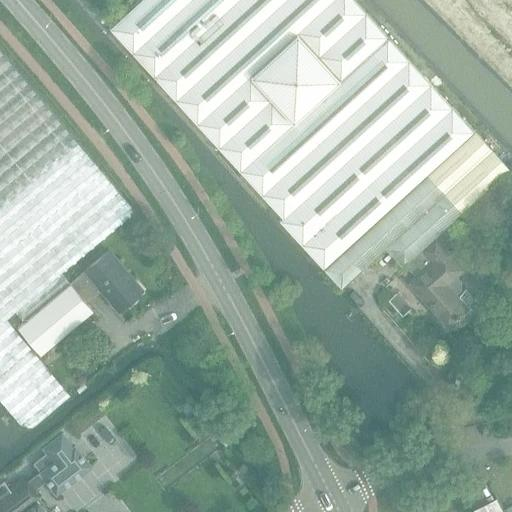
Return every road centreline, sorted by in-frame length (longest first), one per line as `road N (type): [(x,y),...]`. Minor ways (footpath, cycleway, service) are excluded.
road 1 (secondary): [(329,493),(164,185),(16,0)]
road 2 (unclassified): [(329,493),(511,444)]
